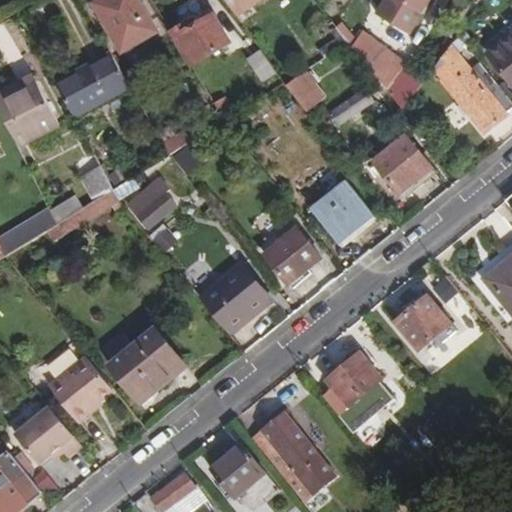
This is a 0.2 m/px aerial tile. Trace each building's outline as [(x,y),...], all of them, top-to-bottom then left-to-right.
[(135,5),(132,0),(104,0),(97,4),(124,52),(158,33),(141,2),(135,5)] [(227,0),(239,16),(252,6),(260,0),(227,0)] [(389,0),(379,18),(407,36),(429,0),(389,0)] [(252,6),(239,16),(243,22),(256,12),(252,6)] [(185,26),(172,34),(192,66),(230,43),(214,16),(196,27),(189,32),(185,26)] [(193,21),(185,26),(189,32),(196,27),(193,21)] [(388,91),(404,68),(346,22),(339,30),(350,44),(388,91)] [(0,47),(4,53),(14,46),(1,26),(0,26),(0,47)] [(350,44),(339,30),(333,33),(337,40),(320,51),(325,60),(335,53),(350,44)] [(511,37),(489,56),(511,84),(511,37)] [(276,70),(262,49),(247,59),(261,81),(276,70)] [(116,61),(114,57),(85,71),(87,76),(116,61)] [(85,71),(58,85),(76,117),(131,88),(116,61),(87,76),(85,71)] [(511,109),(511,102),(482,65),(471,74),(463,65),(443,82),(485,135),(507,118),(505,116),(511,109)] [(388,91),(398,104),(418,79),(404,68),(388,91)] [(14,79),(0,85),(0,109),(20,147),(60,126),(39,87),(23,96),(19,90),(14,79)] [(36,82),(19,90),(23,96),(39,87),(36,82)] [(331,114),(340,127),(374,103),(364,90),(331,114)] [(299,100),(309,113),(318,106),(308,93),(299,100)] [(226,121),(226,122),(236,115),(226,98),(216,105),(226,121)] [(189,130),(164,145),(171,156),(196,141),(189,130)] [(374,164),(400,196),(433,169),(408,137),(374,164)] [(175,155),(186,175),(204,165),(193,145),(175,155)] [(154,167),(162,178),(170,187),(186,175),(174,161),(171,156),(154,167)] [(114,191),(97,158),(73,172),(76,178),(54,189),(56,192),(45,198),(55,218),(59,226),(112,192),(114,191)] [(129,176),(124,168),(109,177),(115,185),(129,176)] [(302,198),(313,211),(339,189),(330,176),(302,198)] [(147,233),(179,206),(169,195),(167,193),(171,189),(170,187),(162,178),(126,207),(147,233)] [(114,191),(120,200),(140,188),(134,179),(114,191)] [(190,180),(169,195),(179,206),(187,206),(201,194),(190,180)] [(339,189),(313,211),(341,247),(376,219),(348,183),(339,189)] [(120,200),(114,191),(112,192),(59,226),(48,232),(55,241),(120,200)] [(59,226),(55,218),(45,225),(42,221),(19,235),(26,246),(48,232),(59,226)] [(168,255),(181,242),(167,227),(153,240),(168,255)] [(321,260),(298,230),(266,256),(289,285),(321,260)] [(0,261),(8,257),(0,241),(0,261)] [(511,325),(511,243),(471,278),(510,327),(511,325)] [(223,301),(211,311),(229,333),(270,300),(244,268),(215,290),(223,301)] [(452,324),(430,296),(397,323),(419,350),(452,324)] [(112,368),(142,405),(187,369),(158,332),(112,368)] [(382,380),(362,353),(329,380),(331,382),(320,391),(350,428),(392,395),(381,382),(382,380)] [(115,391),(89,359),(51,387),(80,424),(98,411),(95,406),(115,391)] [(82,446),(50,406),(16,434),(40,463),(60,448),(69,457),(82,446)] [(255,440),(304,501),(335,476),(287,416),(255,440)] [(214,473),(235,500),(266,475),(244,448),(214,473)] [(0,511),(16,511),(42,492),(11,453),(5,457),(0,451),(0,511)] [(161,511),(210,511),(207,507),(211,504),(197,486),(196,487),(185,474),(153,500),(163,511),(161,511)] [(266,475),(235,500),(241,508),(273,483),(266,475)]
